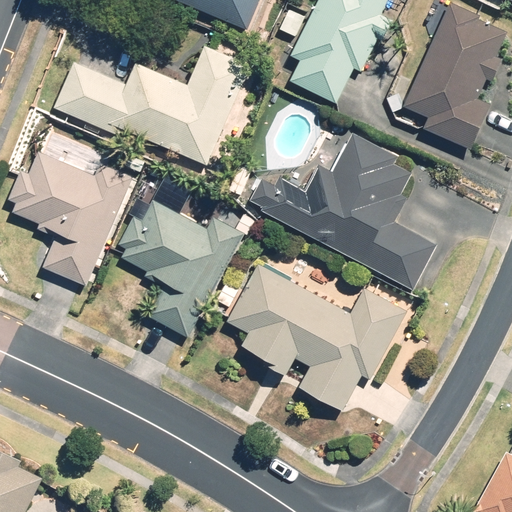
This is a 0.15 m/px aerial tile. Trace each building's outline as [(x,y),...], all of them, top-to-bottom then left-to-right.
[(177,0),(245,28),(256,0),(177,0)] [(315,0),(286,55),(297,61),(286,82),(330,105),(348,70),(357,75),(386,20),(379,17),(387,0),(315,0)] [(475,100),(482,84),(489,87),(501,61),(495,58),(503,39),(474,26),(477,18),(445,4),(399,108),(425,120),(420,130),(468,151),(488,106),(475,100)] [(126,90),(110,125),(113,127),(202,168),(248,69),(204,49),(185,89),(137,67),(126,90)] [(110,125),(126,90),(71,64),(50,109),(108,137),(113,127),(110,125)] [(392,222),(405,199),(398,195),(409,174),(392,165),(396,157),(352,134),(330,175),(316,168),(302,194),(275,180),(271,186),(260,180),(246,205),(408,291),(433,244),(392,222)] [(85,285),(130,179),(96,165),(91,177),(37,154),(28,175),(19,172),(6,202),(13,205),(9,214),(56,234),(43,267),(85,285)] [(186,339),(239,236),(209,221),(205,229),(150,201),(140,221),(131,217),(115,248),(123,252),(119,260),(163,283),(145,318),(186,339)] [(293,393),(339,416),(358,380),(366,384),(401,314),(357,292),(347,313),(253,266),(223,326),(244,336),(235,352),(283,376),(291,361),(306,369),(293,393)] [(0,511),(27,511),(46,473),(22,461),(23,457),(0,445),(0,511)]
